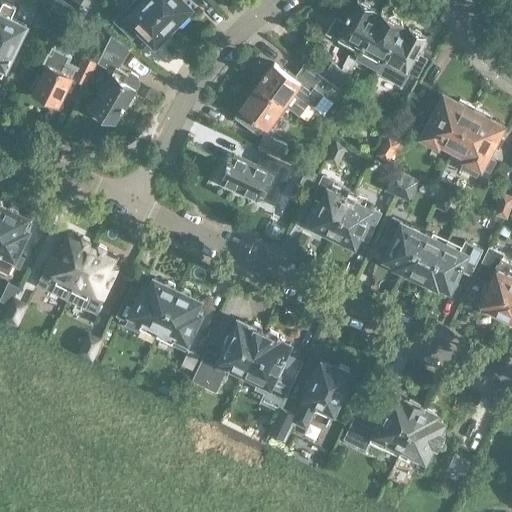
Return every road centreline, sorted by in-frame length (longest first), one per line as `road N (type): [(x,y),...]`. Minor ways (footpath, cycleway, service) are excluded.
road 1 (residential): [(511,375),(128,197)]
road 2 (unclassified): [(128,197),(190,88),(279,0)]
road 3 (unclassified): [(128,197),(0,135)]
